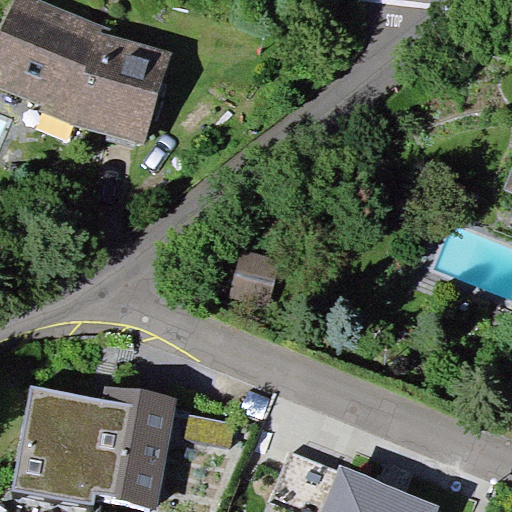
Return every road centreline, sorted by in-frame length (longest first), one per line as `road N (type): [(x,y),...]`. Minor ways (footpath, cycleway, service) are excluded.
road 1 (residential): [(511,467),(108,281)]
road 2 (residential): [(413,0),(404,31),(349,102),(108,281)]
